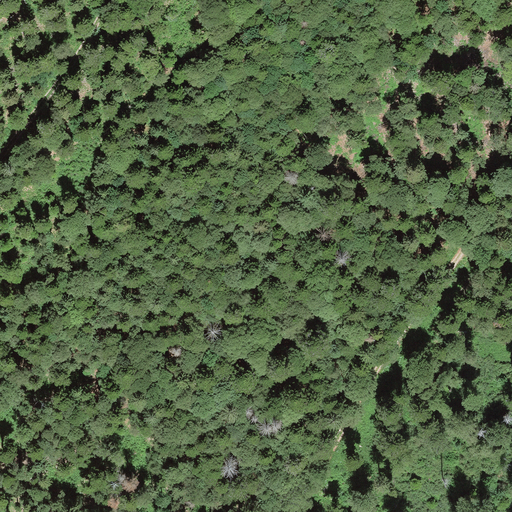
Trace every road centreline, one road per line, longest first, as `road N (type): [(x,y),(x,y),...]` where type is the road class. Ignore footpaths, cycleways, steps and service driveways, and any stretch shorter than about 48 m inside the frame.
road 1 (track): [(511,188),(405,328),(295,511)]
road 2 (track): [(0,162),(72,69),(111,0)]
